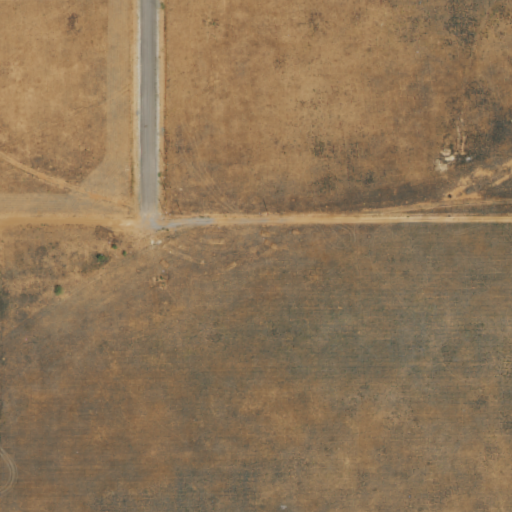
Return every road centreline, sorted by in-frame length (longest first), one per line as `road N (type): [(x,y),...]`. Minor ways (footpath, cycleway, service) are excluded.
road 1 (residential): [(0,221),(511,220)]
road 2 (residential): [(142,220),(145,0)]
